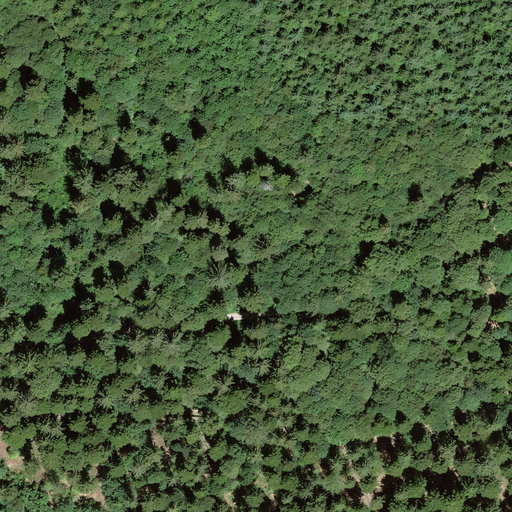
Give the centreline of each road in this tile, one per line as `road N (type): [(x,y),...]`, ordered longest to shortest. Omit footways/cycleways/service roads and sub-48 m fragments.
road 1 (track): [(511,217),(387,294),(0,353)]
road 2 (track): [(0,406),(206,407),(344,440),(450,414),(511,387)]
